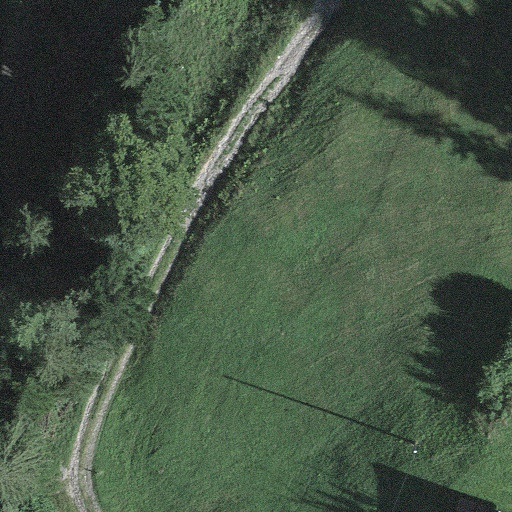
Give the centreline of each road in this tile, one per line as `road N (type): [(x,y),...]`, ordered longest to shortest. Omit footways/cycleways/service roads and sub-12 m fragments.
road 1 (track): [(326,0),(153,281),(94,400),(82,473),(93,511)]
road 2 (track): [(39,0),(16,77),(25,91),(39,93),(127,0)]
